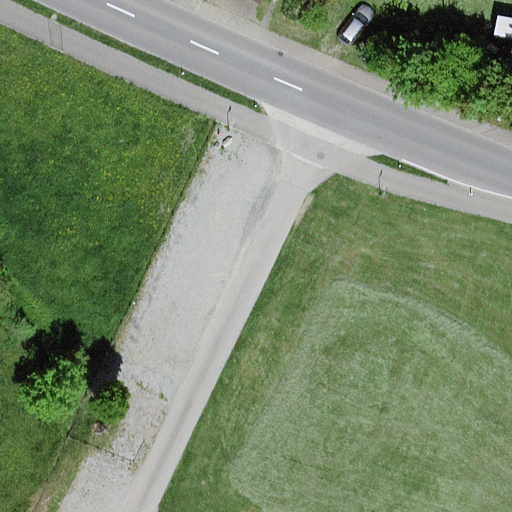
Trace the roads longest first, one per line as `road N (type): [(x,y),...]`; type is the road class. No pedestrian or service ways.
road 1 (unclassified): [(315,97),(137,511)]
road 2 (tertiary): [(315,97),(113,0)]
road 3 (tertiary): [(511,171),(315,97)]
